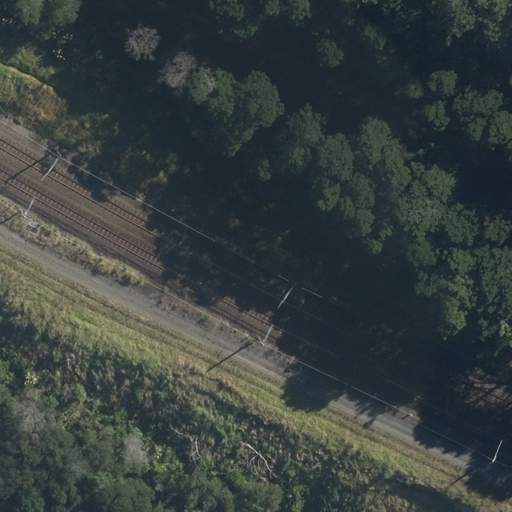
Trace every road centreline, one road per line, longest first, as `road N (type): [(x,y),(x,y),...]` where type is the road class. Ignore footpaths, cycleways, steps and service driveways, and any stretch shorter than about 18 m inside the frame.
road 1 (track): [(511,474),(268,370),(0,221)]
road 2 (track): [(126,0),(200,39),(403,113),(511,169)]
